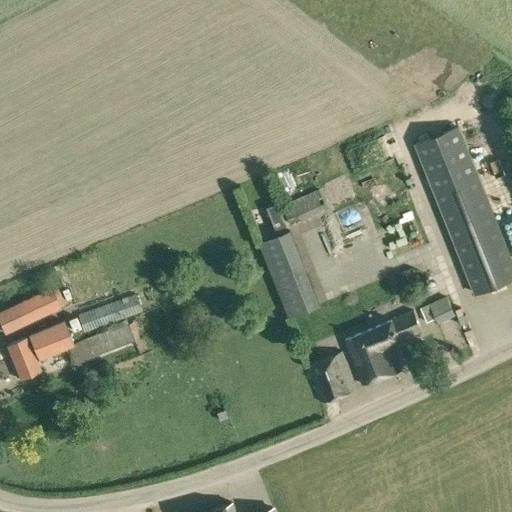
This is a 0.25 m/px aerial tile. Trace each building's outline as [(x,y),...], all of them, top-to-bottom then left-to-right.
[(476,129),(483,154),(496,151),(498,159),(511,155),(511,131),(509,121),(476,129)] [(511,278),(511,261),(458,126),(416,143),(475,293),(511,278)] [(283,204),(290,224),(328,209),(319,190),(283,204)] [(287,224),(279,206),(278,202),(267,207),(275,229),(287,224)] [(434,258),(412,202),(371,218),(393,274),(434,258)] [(338,209),(310,221),(315,233),(343,221),(338,209)] [(318,304),(288,231),(258,243),(288,316),(318,304)] [(0,311),(0,321),(5,332),(61,306),(50,288),(0,311)] [(455,316),(446,296),(421,307),(428,321),(436,317),(439,323),(455,316)] [(118,320),(146,312),(143,299),(114,307),(118,320)] [(345,339),(363,384),(401,368),(391,343),(422,330),(414,310),(345,339)] [(68,346),(75,363),(135,339),(126,319),(106,327),(107,329),(68,346)] [(75,321),(60,325),(63,335),(78,331),(75,321)] [(63,348),(55,327),(27,338),(26,337),(6,345),(20,379),(37,372),(32,361),(63,348)] [(172,334),(165,336),(167,343),(174,341),(172,334)] [(307,365),(321,401),(357,386),(343,350),(307,365)] [(203,511),(237,511),(234,501),(203,511)]
